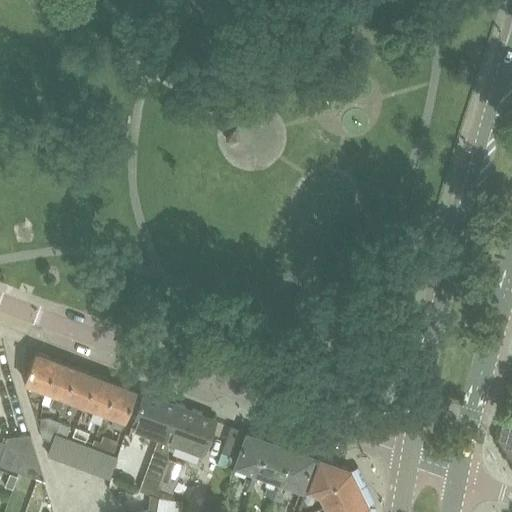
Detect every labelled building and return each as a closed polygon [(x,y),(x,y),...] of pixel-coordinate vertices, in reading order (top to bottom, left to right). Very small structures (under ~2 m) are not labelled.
[(57,359),(35,350),(24,380),(35,384),(34,389),(44,393),(46,389),(57,359)] [(77,366),(57,359),(46,389),(56,393),(54,397),(51,402),(62,406),(65,401),(66,396),(77,366)] [(97,374),(77,366),(66,396),(75,400),(73,404),(84,408),(86,403),(97,374)] [(104,416),(106,411),(117,382),(97,374),(86,403),(95,407),(93,412),(91,419),(101,423),(104,416)] [(121,428),(123,423),(136,389),(117,382),(106,411),(115,414),(113,419),(111,424),(121,428)] [(157,511),(160,496),(161,488),(157,487),(167,457),(168,439),(181,404),(144,391),(131,426),(159,436),(140,488),(150,492),(149,507),(134,511),(157,511)] [(204,453),(217,418),(181,404),(168,439),(204,453)] [(42,438),(52,441),(55,433),(58,420),(49,416),(40,416),(39,428),(42,438)] [(58,420),(55,433),(65,437),(69,424),(58,420)] [(242,429),(231,425),(222,452),(233,456),(242,429)] [(85,440),(89,432),(75,427),(72,435),(85,440)] [(5,442),(0,456),(0,463),(27,474),(35,477),(46,481),(30,430),(7,438),(5,442)] [(258,471),(269,438),(246,430),(235,463),(253,469),(250,478),(246,477),(243,485),(252,489),(258,472),(258,471)] [(55,433),(52,441),(48,453),(58,457),(65,437),(55,433)] [(113,450),(117,440),(103,434),(101,440),(94,438),(92,442),(113,450)] [(76,441),(65,437),(58,457),(69,461),(76,441)] [(291,446),(269,438),(258,471),(258,472),(275,478),(272,486),(269,485),(265,493),(274,496),(291,446)] [(87,444),(76,441),(69,461),(79,465),(87,444)] [(97,448),(87,444),(79,465),(90,469),(97,448)] [(314,454),(291,446),(274,496),(282,499),(285,490),(280,489),(283,481),(302,488),(314,454)] [(97,448),(90,469),(100,473),(108,452),(97,448)] [(118,456),(108,452),(100,473),(111,478),(118,456)] [(350,467),(317,455),(306,487),(319,492),(325,504),(359,485),(350,467)] [(180,511),(182,498),(171,496),(173,488),(182,462),(167,457),(157,487),(161,488),(160,496),(157,511),(180,511)] [(12,488),(17,476),(10,473),(5,485),(12,488)] [(366,511),(368,503),(359,485),(325,504),(329,511),(366,511)]
